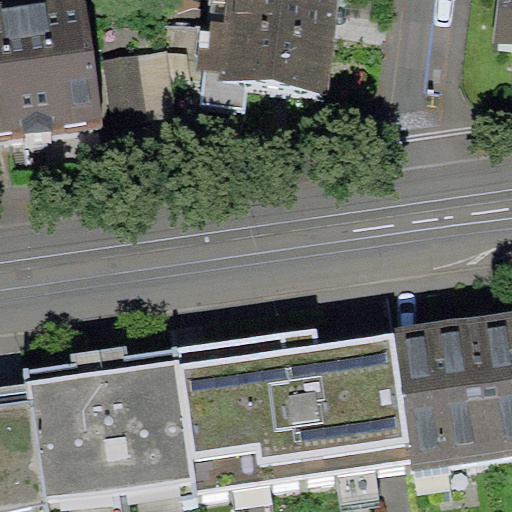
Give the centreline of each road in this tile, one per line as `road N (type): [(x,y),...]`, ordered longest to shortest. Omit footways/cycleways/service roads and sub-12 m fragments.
road 1 (tertiary): [(0,281),(421,226)]
road 2 (residential): [(421,226),(446,0)]
